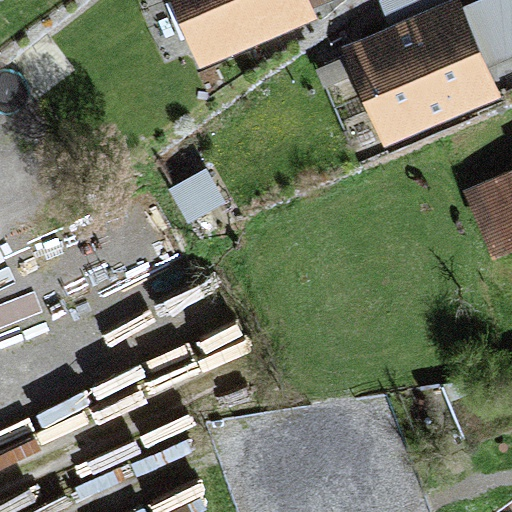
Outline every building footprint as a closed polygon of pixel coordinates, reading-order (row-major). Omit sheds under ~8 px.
[(307,0),(172,0),(199,63),(314,15),(307,0)] [(378,0),(387,22),(340,42),(344,51),(314,64),(341,128),(371,116),(381,142),(500,93),(461,0),(378,0)] [(511,0),(466,0),(493,61),(511,52),(511,0)] [(191,220),(225,200),(203,163),(168,183),(191,220)] [(511,164),(462,187),(491,251),(511,242),(511,164)] [(511,386),(503,397),(511,404),(511,386)]
